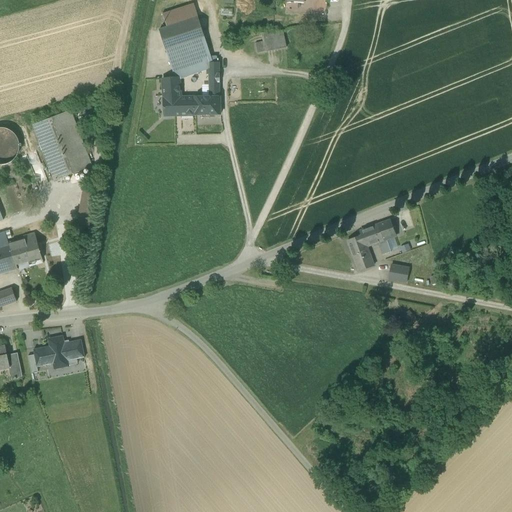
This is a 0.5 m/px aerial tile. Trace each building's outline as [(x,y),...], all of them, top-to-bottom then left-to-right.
[(195,6),(163,16),(166,27),(198,17),(195,6)] [(166,53),(205,40),(198,17),(166,27),(159,30),(166,53)] [(252,33),(255,44),(283,37),(281,29),(252,33)] [(285,47),(283,37),(255,44),(257,54),(285,47)] [(205,40),(166,53),(175,79),(178,79),(179,80),(186,77),(206,70),(206,63),(213,63),(211,57),(205,40)] [(213,63),(206,63),(206,70),(206,75),(219,74),(219,63),(217,63),(213,63)] [(175,79),(160,80),(163,116),(195,115),(195,98),(180,98),(179,84),(179,80),(178,79),(175,79)] [(219,82),(209,82),(210,98),(195,98),(195,115),(220,114),(220,98),(220,97),(219,82)] [(70,111),(33,125),(54,181),(91,167),(70,111)] [(0,164),(3,165),(10,163),(15,158),(19,152),(19,145),(17,138),(13,132),(7,129),(0,128),(0,164)] [(36,152),(19,158),(32,192),(48,183),(36,152)] [(388,222),(360,232),(366,247),(366,246),(367,247),(372,245),(373,247),(379,245),(382,255),(391,252),(386,239),(393,236),(388,222)] [(5,232),(0,233),(0,240),(2,246),(8,244),(8,243),(5,232)] [(361,236),(347,241),(355,262),(358,261),(361,271),(374,266),(367,247),(366,246),(366,247),(360,232),(361,236)] [(24,238),(8,243),(8,244),(9,244),(15,265),(41,257),(34,233),(23,236),(24,238)] [(2,246),(0,240),(0,274),(17,270),(15,265),(9,244),(8,244),(2,246)] [(409,268),(391,265),(388,280),(406,283),(409,268)] [(12,289),(0,292),(0,307),(16,302),(12,289)] [(390,310),(393,322),(404,319),(401,307),(390,310)] [(410,327),(404,319),(393,322),(404,333),(410,327)] [(50,347),(34,350),(37,368),(53,365),(54,370),(70,367),(69,362),(77,360),(73,342),(68,343),(69,345),(64,346),(63,337),(48,340),(50,347)] [(5,347),(0,347),(0,366),(8,365),(9,368),(10,368),(7,356),(5,347)] [(17,353),(7,356),(10,368),(9,368),(11,380),(19,379),(19,378),(22,377),(17,353)]
